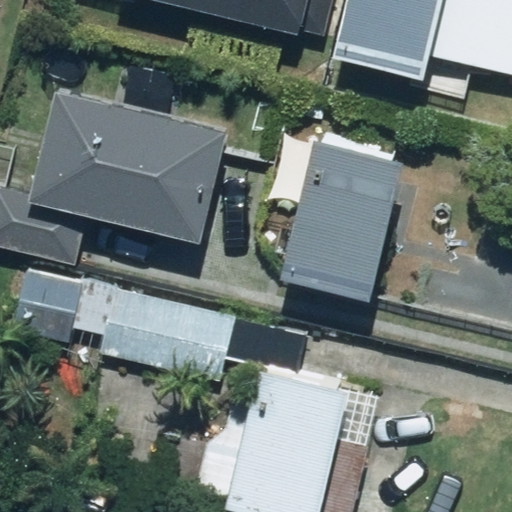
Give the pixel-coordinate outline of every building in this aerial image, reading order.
[(179,0),(295,28),(301,0),(179,0)] [(511,66),(511,0),(342,0),(331,54),(419,71),(423,48),(511,66)] [(0,179),(0,252),(81,274),(94,224),(207,254),(239,134),(42,82),(16,183),(0,179)] [(399,154),(285,129),(271,194),(293,199),(276,278),(368,298),(399,154)] [(88,283),(26,270),(13,333),(74,346),(88,283)] [(232,309),(113,288),(101,356),(220,377),(232,309)] [(241,511),(320,511),(345,380),(249,362),(230,462),(197,456),(191,490),(220,495),(217,508),(241,511)]
